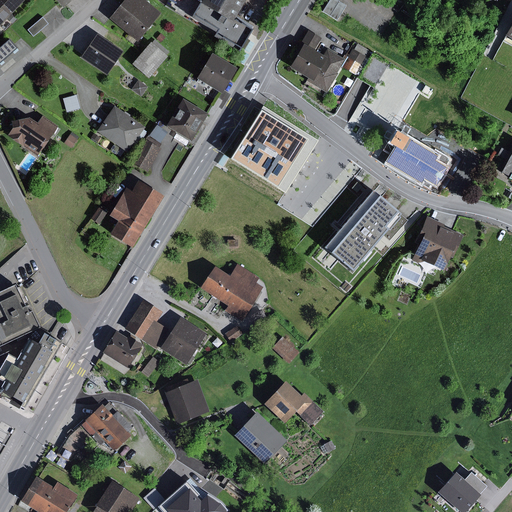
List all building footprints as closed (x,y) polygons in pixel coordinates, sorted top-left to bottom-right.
[(0,0),(0,22),(21,0),(0,0)] [(132,45),(159,12),(143,0),(121,0),(106,18),(127,34),(124,38),(132,45)] [(197,0),(187,17),(212,31),(210,36),(237,52),(251,28),(233,17),(243,0),(197,0)] [(328,0),(324,10),(339,18),(348,2),(344,0),(328,0)] [(16,19),(10,13),(5,18),(11,23),(16,19)] [(47,24),(41,16),(26,29),(32,37),(47,24)] [(309,45),(294,69),(324,88),(341,62),(357,72),(367,56),(351,46),(344,57),(321,43),(326,35),(312,26),(302,41),(309,45)] [(164,37),(160,33),(155,38),(159,42),(164,37)] [(107,76),(123,52),(98,35),(82,58),(107,76)] [(0,60),(15,48),(6,39),(0,44),(0,60)] [(168,51),(154,39),(150,43),(148,41),(129,64),(147,78),(166,56),(165,55),(168,51)] [(219,93),(234,67),(208,52),(193,78),(196,80),(195,82),(207,89),(208,87),(219,93)] [(249,56),(244,53),(238,62),(243,65),(249,56)] [(146,86),(137,79),(130,89),(140,96),(146,86)] [(78,102),(75,94),(61,98),(65,112),(79,108),(78,102)] [(190,141),(206,113),(180,98),(164,126),(190,141)] [(143,127),(113,105),(103,119),(95,131),(113,144),(108,150),(118,157),(123,151),(126,152),(143,127)] [(318,141),(265,108),(233,159),(285,193),(318,141)] [(35,156),(56,126),(40,115),(38,119),(35,123),(27,117),(8,121),(10,128),(8,132),(5,135),(35,156)] [(159,142),(166,132),(155,125),(148,135),(159,142)] [(436,153),(395,130),(388,142),(396,146),(391,154),(387,162),(435,189),(452,158),(437,150),(436,153)] [(78,137),(70,132),(62,143),(70,148),(78,137)] [(96,142),(99,137),(92,133),(89,137),(96,142)] [(147,172),(160,148),(158,147),(160,144),(147,137),(145,140),(143,139),(130,163),(147,172)] [(511,143),(508,150),(502,147),(498,154),(505,158),(498,171),(511,178),(511,143)] [(130,247),(161,196),(136,180),(129,191),(124,188),(107,216),(115,221),(108,234),(130,247)] [(375,189),(325,246),(354,271),(403,213),(375,189)] [(105,213),(97,207),(89,219),(97,224),(105,213)] [(420,244),(413,259),(443,273),(462,233),(454,229),(428,218),(416,243),(420,244)] [(215,264),(199,288),(226,306),(224,310),(240,320),(262,287),(255,282),(259,276),(237,262),(230,274),(215,264)] [(0,317),(0,318),(0,369),(9,354),(15,358),(29,338),(27,334),(40,328),(21,287),(17,288),(16,285),(0,292),(0,317)] [(162,312),(145,301),(128,330),(158,347),(169,328),(156,322),(162,312)] [(207,333),(184,319),(166,349),(189,362),(207,333)] [(238,325),(228,333),(234,340),(244,333),(238,325)] [(141,347),(118,333),(106,352),(129,366),(141,347)] [(39,344),(29,338),(15,358),(9,354),(0,369),(0,381),(0,382),(0,391),(13,397),(18,400),(23,403),(21,406),(25,408),(50,364),(61,343),(50,337),(45,334),(39,344)] [(282,336),(271,348),(288,363),(299,351),(282,336)] [(162,361),(156,356),(144,371),(149,376),(162,361)] [(197,381),(169,392),(181,421),(209,409),(197,381)] [(306,398),(288,382),(269,403),(276,410),(286,419),(306,398)] [(104,403),(88,419),(89,420),(85,424),(94,434),(103,443),(108,438),(116,446),(131,433),(129,431),(134,426),(119,411),(115,414),(104,403)] [(288,439),(260,412),(239,434),(266,461),(288,439)] [(65,442),(57,455),(70,462),(86,442),(94,434),(85,424),(76,430),(69,436),(65,442)] [(124,460),(118,466),(125,473),(131,467),(124,460)] [(457,471),(440,490),(464,511),(466,511),(483,493),(457,471)] [(55,485),(38,475),(23,499),(44,511),(43,511),(66,511),(79,492),(59,480),(55,485)] [(127,511),(136,499),(109,481),(94,505),(106,511),(127,511)] [(165,504),(172,511),(220,511),(226,508),(220,502),(207,493),(201,498),(188,483),(165,504)]
